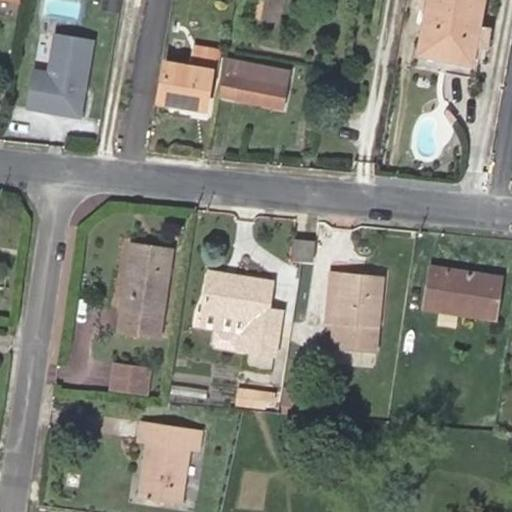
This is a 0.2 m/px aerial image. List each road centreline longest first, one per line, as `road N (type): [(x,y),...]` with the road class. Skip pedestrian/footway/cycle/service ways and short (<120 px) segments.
road 1 (residential): [(127,177),(485,210)]
road 2 (residential): [(72,172),(27,511)]
road 3 (residential): [(127,177),(154,0)]
road 4 (residential): [(485,210),(511,89)]
